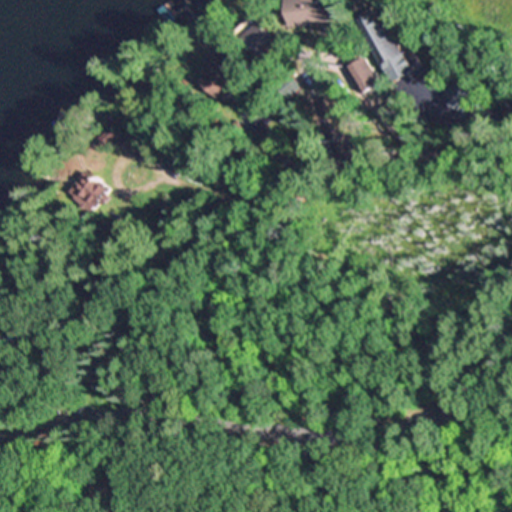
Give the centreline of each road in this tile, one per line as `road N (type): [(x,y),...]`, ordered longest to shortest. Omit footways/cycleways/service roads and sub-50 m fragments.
road 1 (residential): [(511,156),(416,179),(287,188),(159,159),(128,140),(116,168),(132,176),(159,159)]
road 2 (residential): [(119,414),(356,441),(468,404),(511,355)]
road 3 (residential): [(119,414),(0,439)]
